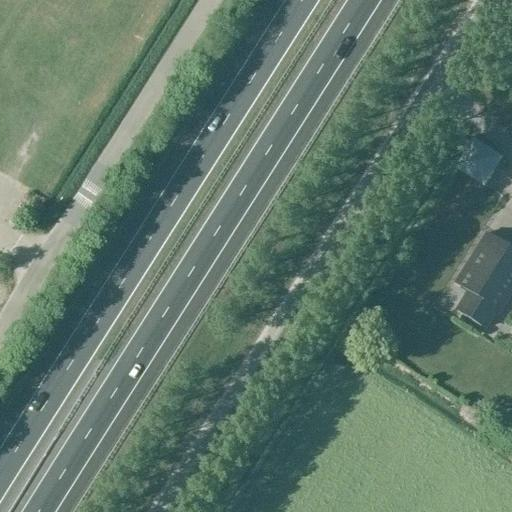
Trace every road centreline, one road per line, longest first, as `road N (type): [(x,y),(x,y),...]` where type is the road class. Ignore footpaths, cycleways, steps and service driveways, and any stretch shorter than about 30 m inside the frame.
road 1 (tertiary): [(161,511),(494,0)]
road 2 (motorway): [(39,511),(365,0)]
road 3 (motorway): [(302,0),(0,475)]
road 4 (unclassified): [(0,328),(209,0)]
